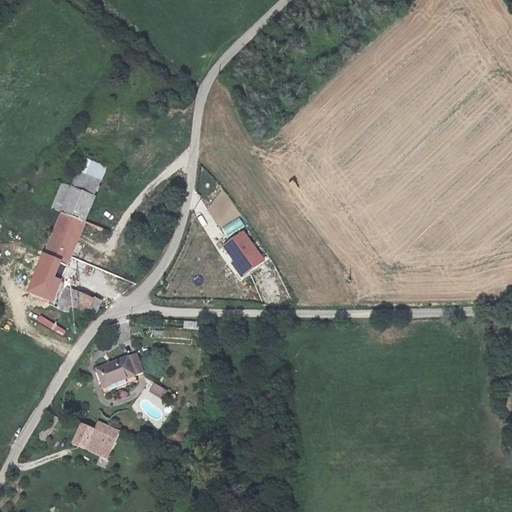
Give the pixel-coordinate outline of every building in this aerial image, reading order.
[(52,228),(74,238),(82,220),(92,196),(98,179),(75,170),(68,186),(59,182),(49,206),(58,210),(52,228)] [(52,228),(46,242),(68,253),(74,238),(52,228)] [(221,253),(229,267),(235,264),(245,279),(264,267),(246,239),(221,253)] [(68,253),(46,242),(28,291),(46,299),(45,303),(65,311),(69,304),(91,314),(97,299),(74,289),(71,298),(53,291),(68,254),(68,253)] [(236,284),(245,279),(235,264),(229,267),(227,269),(236,284)] [(184,329),(199,329),(200,321),(184,321),(184,329)] [(135,364),(97,379),(105,398),(101,400),(103,406),(137,392),(135,386),(142,383),(135,364)] [(162,399),(168,390),(154,382),(149,391),(162,399)] [(94,440),(117,450),(121,442),(98,432),(94,440)] [(65,462),(73,448),(52,437),(43,450),(65,462)] [(94,440),(83,460),(107,472),(117,450),(94,440)]
